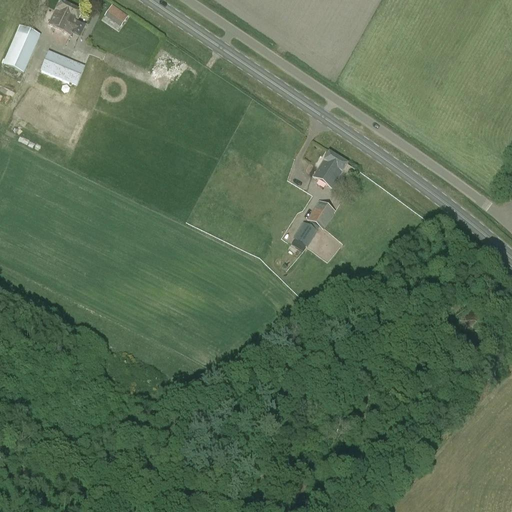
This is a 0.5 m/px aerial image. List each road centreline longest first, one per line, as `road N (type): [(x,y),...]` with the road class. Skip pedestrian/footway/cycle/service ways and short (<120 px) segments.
road 1 (primary): [(489,238),(148,0)]
road 2 (unclassified): [(504,219),(187,0)]
